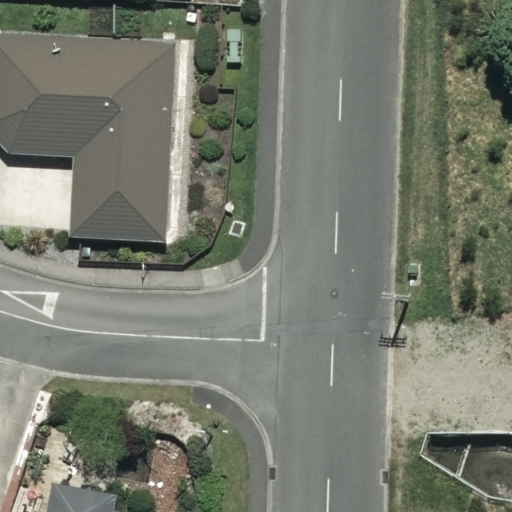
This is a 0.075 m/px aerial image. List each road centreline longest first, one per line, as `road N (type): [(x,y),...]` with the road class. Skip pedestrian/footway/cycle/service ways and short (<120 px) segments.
road 1 (residential): [(342,0),(329,340)]
road 2 (residential): [(329,340),(93,333),(0,310)]
road 3 (residential): [(329,340),(324,511)]
